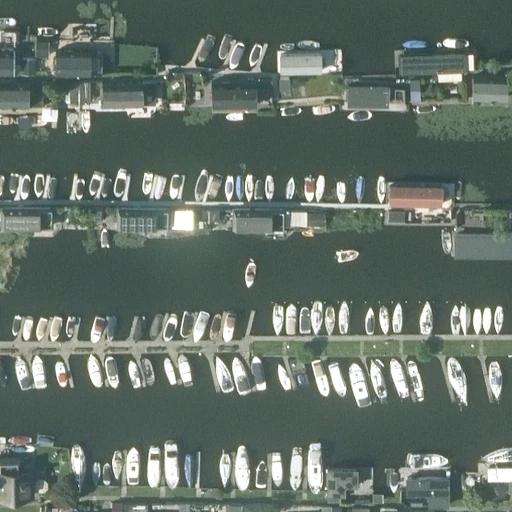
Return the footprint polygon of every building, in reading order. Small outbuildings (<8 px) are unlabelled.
[(36,41),(36,57),(49,57),(49,41),(36,41)] [(14,50),(0,49),(0,73),(14,74),(14,50)] [(86,52),(52,52),(51,72),(85,72),(86,52)] [(462,53),(395,55),(395,72),(462,69),(462,53)] [(319,54),(277,56),(277,71),(320,70),(319,54)] [(22,57),(22,74),(35,74),(36,58),(22,57)] [(287,77),(278,77),(278,90),(288,89),(287,77)] [(507,99),(507,79),(472,77),(472,84),(475,84),(475,98),(507,99)] [(418,79),(410,79),(409,92),(418,92),(418,79)] [(90,82),(79,82),(79,102),(91,102),(90,82)] [(209,83),(208,105),(253,105),(253,84),(209,83)] [(25,85),(0,84),(0,105),(25,106),(25,85)] [(388,107),(388,86),(349,85),(348,107),(388,107)] [(130,87),(98,87),(98,104),(130,104),(130,87)] [(442,191),(390,189),(389,205),(398,206),(398,202),(442,204),(442,191)] [(52,209),(2,208),(2,227),(51,227),(52,209)] [(101,208),(92,208),(92,219),(101,219),(101,208)] [(118,208),(118,227),(167,228),(168,209),(118,208)] [(395,209),(387,208),(387,221),(395,221),(395,209)] [(219,209),(210,209),(209,220),(219,220),(219,209)] [(283,210),(234,210),(233,228),(283,229),(283,210)] [(511,232),(453,232),(453,254),(511,254),(511,232)] [(0,497),(34,497),(33,468),(30,468),(30,457),(25,457),(25,454),(0,455),(0,497)] [(511,467),(487,467),(487,481),(508,480),(508,493),(511,493),(511,467)] [(326,480),(326,501),(339,501),(338,496),(342,496),(342,488),(355,487),(355,469),(326,469),(326,480)] [(246,479),(219,480),(220,494),(246,493),(246,479)] [(445,496),(446,479),(403,479),(404,497),(445,496)] [(372,492),(372,500),(382,500),(382,492),(372,492)] [(111,500),(111,511),(121,511),(122,500),(111,500)] [(147,500),(123,500),(123,511),(147,511),(147,500)] [(260,511),(260,502),(241,503),(241,511),(260,511)]
